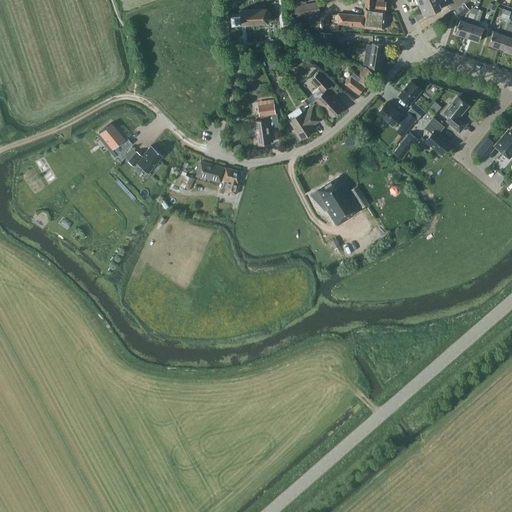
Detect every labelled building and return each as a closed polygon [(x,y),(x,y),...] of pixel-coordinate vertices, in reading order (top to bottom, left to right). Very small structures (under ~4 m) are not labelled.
[(364,0),(364,16),(363,27),(363,28),(383,29),(385,10),(385,2),(383,2),(383,0),(376,0),(376,1),(375,1),(375,9),(373,9),(373,0),(364,0)] [(444,0),(433,0),(419,6),(424,16),(441,9),(438,3),(444,0)] [(454,11),(465,2),(463,0),(456,0),(449,5),(454,11)] [(296,19),(321,14),(318,2),(294,7),(296,19)] [(458,18),(469,9),(464,4),(454,12),(458,18)] [(476,9),(470,7),(467,18),(473,20),(476,9)] [(270,19),(269,12),(266,9),(239,11),(239,13),(231,14),(232,23),(240,22),(240,24),(242,24),(243,24),(245,24),(267,22),(270,19)] [(478,21),(482,11),(476,9),(473,20),(478,21)] [(350,26),(363,27),(364,16),(338,13),(338,24),(350,25),(350,26)] [(459,20),(455,33),(467,37),(471,24),(473,20),(467,18),(465,22),(459,20)] [(467,37),(479,41),(483,28),(480,27),(477,26),(478,21),(473,20),(471,24),(467,37)] [(506,31),(509,23),(503,21),(500,29),(506,31)] [(493,31),(488,44),(500,48),(505,35),(506,31),(500,29),(499,33),(493,31)] [(500,48),(511,52),(511,37),(510,37),(511,33),(506,31),(505,35),(500,48)] [(331,43),(332,33),(320,33),(319,42),(331,43)] [(380,69),(384,45),(372,43),(372,44),(367,44),(363,64),(368,65),(368,67),(380,69)] [(304,59),(307,53),(295,46),(291,52),(304,59)] [(358,76),(353,72),(344,84),(359,94),(365,86),(366,87),(375,75),(365,67),(358,76)] [(318,72),(311,79),(322,90),(329,84),(318,72)] [(399,95),(410,104),(422,89),(411,80),(399,95)] [(337,101),(327,89),(315,100),(326,111),(332,116),(342,107),(337,101)] [(444,112),(452,118),(448,123),(460,132),(467,123),(460,117),(469,105),(457,96),(444,112)] [(304,107),(310,103),(307,98),(301,101),(304,107)] [(431,106),(436,110),(441,105),(436,100),(431,106)] [(402,114),(387,102),(377,113),(392,125),(402,114)] [(408,111),(417,118),(417,119),(424,110),(415,102),(408,111)] [(259,116),(260,116),(267,115),(276,114),(274,103),(258,105),(259,116)] [(297,131),(294,132),(299,139),(313,130),(310,125),(317,120),(314,115),(316,113),(312,107),(304,112),(304,111),(290,120),(297,131)] [(416,118),(408,112),(398,124),(406,130),(416,118)] [(258,144),(270,142),(269,134),(270,134),(268,119),(267,115),(260,116),(261,120),(253,121),(255,136),(257,136),(258,144)] [(425,141),(441,155),(451,143),(439,133),(445,126),(433,117),(424,128),(432,134),(425,141)] [(110,123),(98,133),(110,148),(108,150),(114,157),(130,144),(124,138),(123,139),(110,123)] [(493,146),(509,159),(511,154),(511,126),(509,130),(508,129),(493,146)] [(417,137),(410,132),(403,140),(410,145),(417,137)] [(136,163),(147,173),(162,155),(150,145),(141,156),(135,151),(128,161),(127,161),(133,166),(136,163)] [(475,151),(483,157),(487,153),(479,146),(475,151)] [(128,161),(135,151),(131,147),(121,155),(124,157),(128,161)] [(119,163),(124,157),(121,155),(116,159),(119,163)] [(223,179),(228,181),(231,168),(199,160),(196,174),(220,180),(221,179),(223,179)] [(240,171),(231,168),(228,181),(223,179),(221,187),(218,186),(217,190),(224,193),(225,191),(235,194),(240,171)] [(175,174),(184,177),(181,186),(188,189),(192,178),(185,175),(186,173),(177,169),(175,174)] [(312,192),(318,201),(319,200),(335,226),(352,215),(352,214),(360,208),(359,207),(367,203),(356,185),(349,190),(339,175),(312,192)] [(168,190),(178,194),(181,188),(171,184),(168,190)] [(334,249),(340,246),(335,236),(329,239),(334,249)]
